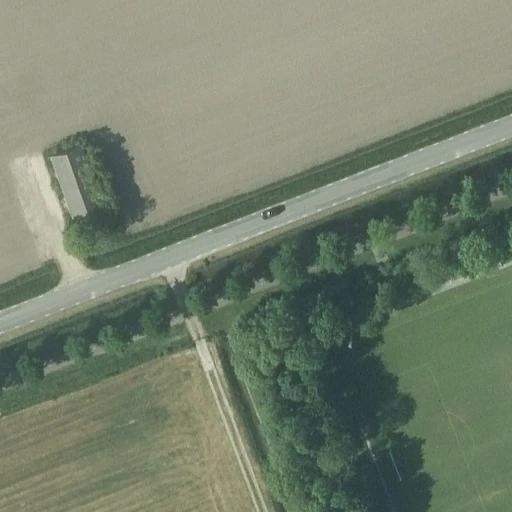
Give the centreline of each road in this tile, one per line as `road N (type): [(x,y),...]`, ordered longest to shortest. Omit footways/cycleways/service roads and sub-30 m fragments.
road 1 (tertiary): [(0,326),(511,128)]
road 2 (track): [(265,511),(169,262)]
